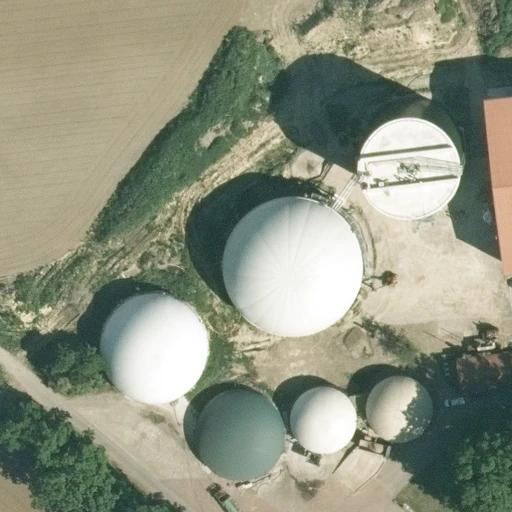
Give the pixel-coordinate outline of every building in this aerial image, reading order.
[(126,337),(161,334),(188,310),(197,275),(185,244),(145,221),(119,223),(90,244),(78,281),(90,315),(126,337)] [(491,281),(438,286),(441,318),(494,313),(491,281)] [(369,305),(351,322),(348,343),(358,361),(382,371),(398,367),(407,360),(416,333),(409,316),(392,304),(369,305)] [(307,318),(299,318),(284,327),(277,345),(286,365),(301,373),(322,368),(330,357),(332,338),(322,323),(307,318)] [(206,321),(184,337),(176,356),(181,385),(201,403),(233,406),(253,392),(264,369),(257,339),(238,323),(206,321)] [(511,384),(511,349),(466,352),(468,387),(511,384)] [(413,406),(410,418),(392,413),(388,429),(426,438),(433,411),(413,406)]
